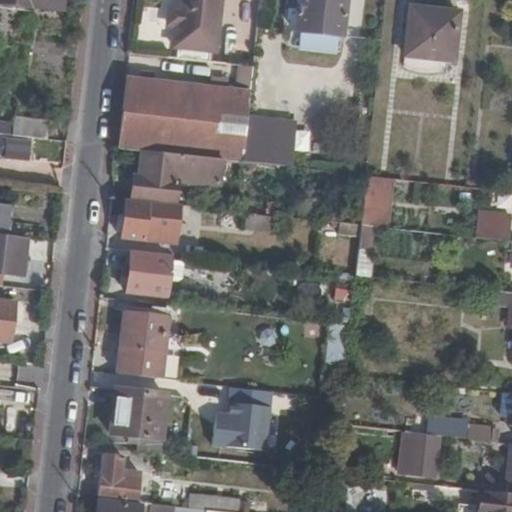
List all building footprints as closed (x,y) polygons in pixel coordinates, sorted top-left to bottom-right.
[(0,0),(0,3),(64,12),(64,0),(0,0)] [(179,48),(177,60),(211,64),(212,52),(216,53),(221,0),(181,0),(180,12),(179,25),(176,48),(179,48)] [(296,0),(292,48),(341,53),(346,0),(296,0)] [(432,12),(410,10),(404,71),(442,75),(443,61),(453,62),(459,21),(432,18),(432,12)] [(170,24),(179,25),(180,12),(171,11),(170,24)] [(458,16),(432,12),(432,18),(459,21),(458,16)] [(125,81),(117,150),(140,153),(220,162),(243,165),(248,119),(251,90),(248,90),(250,69),(239,68),(235,93),(225,91),(209,89),(150,83),(138,82),(125,81)] [(139,73),(138,82),(150,83),(151,74),(139,73)] [(209,89),(225,91),(226,81),(209,79),(209,89)] [(24,138),(48,141),(50,121),(14,117),(12,137),(24,138)] [(260,167),(291,170),(294,125),(248,119),(243,165),(250,165),(260,167)] [(8,156),(22,158),(24,138),(12,137),(10,137),(8,156)] [(137,177),(134,202),(172,206),(174,185),(219,190),(220,162),(140,153),(137,177)] [(260,167),(250,165),(248,179),(260,180),(260,167)] [(137,177),(131,176),(128,201),(134,202),(137,177)] [(374,229),(387,230),(392,181),(367,178),(360,227),(374,229)] [(128,201),(125,201),(121,240),(144,242),(174,245),(178,207),(172,206),(134,202),(128,201)] [(0,235),(6,236),(9,208),(0,207),(0,235)] [(277,232),(278,218),(246,214),(244,229),(277,232)] [(474,240),(506,244),(509,217),(477,214),(474,240)] [(355,277),(369,278),(374,229),(360,228),(355,277)] [(0,272),(23,275),(26,239),(6,236),(0,235),(0,272)] [(128,278),(127,294),(167,299),(172,259),(130,254),(129,270),(128,278)] [(0,301),(0,341),(9,343),(13,302),(0,301)] [(125,311),(120,350),(177,357),(182,357),(184,339),(167,337),(169,317),(125,311)] [(330,332),(325,373),(344,375),(349,334),(330,332)] [(120,350),(118,375),(180,382),(182,357),(177,357),(120,350)] [(268,391),(231,387),(227,425),(213,423),(211,443),(261,448),(268,391)] [(141,447),(141,439),(160,440),(165,397),(116,391),(112,435),(126,436),(126,445),(141,447)] [(511,397),(511,394),(473,391),(472,405),(511,410),(511,397)] [(427,414),(425,434),(464,439),(466,419),(427,414)] [(468,428),(467,440),(493,443),(494,431),(468,428)] [(425,435),(405,433),(401,464),(421,466),(420,475),(433,477),(437,440),(425,439),(425,435)] [(100,475),(99,495),(138,499),(139,480),(121,478),(123,456),(102,454),(101,469),(100,475)] [(511,483),(505,483),(503,493),(511,494),(511,483)] [(482,491),(479,511),(511,511),(511,494),(503,493),(482,491)] [(190,508),(208,510),(225,511),(237,511),(238,503),(238,499),(192,493),(190,508)] [(138,511),(139,506),(97,501),(96,511),(138,511)] [(246,511),(248,504),(238,503),(237,511),(246,511)]
